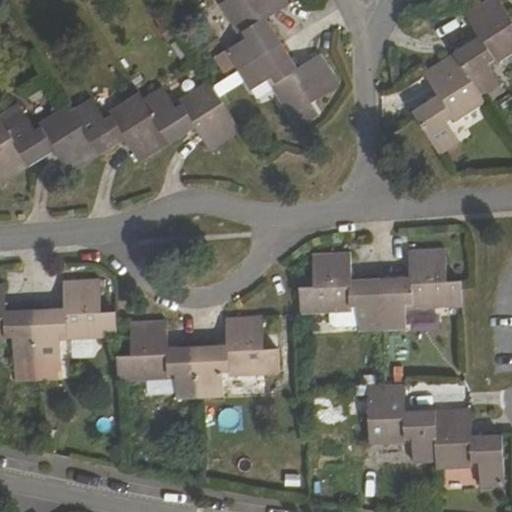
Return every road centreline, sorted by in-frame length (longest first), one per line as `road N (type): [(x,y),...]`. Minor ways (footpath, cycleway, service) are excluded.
road 1 (unclassified): [(97,232),(133,274),(181,297),(240,282),(287,218)]
road 2 (residential): [(375,208),(367,10)]
road 3 (residential): [(287,218),(194,203),(97,232)]
road 4 (residential): [(0,484),(142,511)]
road 5 (residential): [(511,193),(375,208)]
